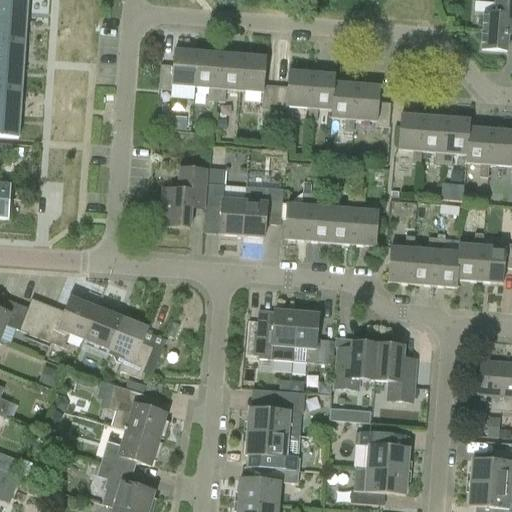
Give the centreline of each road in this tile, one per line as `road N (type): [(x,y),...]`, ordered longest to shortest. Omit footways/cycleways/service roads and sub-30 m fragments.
road 1 (residential): [(511,96),(491,95),(434,38),(136,18)]
road 2 (residential): [(115,265),(136,18)]
road 3 (residential): [(193,511),(225,275)]
road 4 (residential): [(449,326),(386,311),(350,282),(225,275)]
road 5 (residential): [(433,511),(449,326)]
